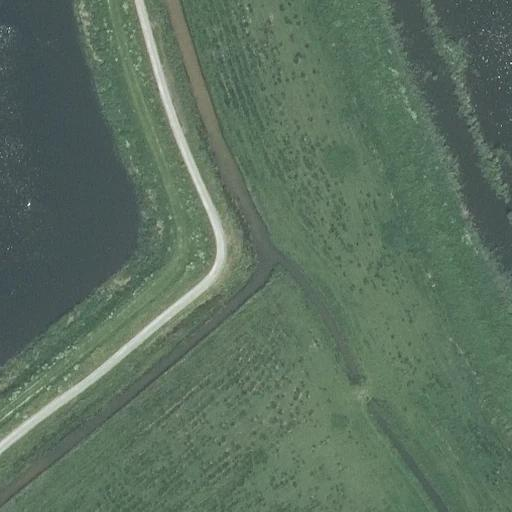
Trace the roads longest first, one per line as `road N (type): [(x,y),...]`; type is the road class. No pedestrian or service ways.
road 1 (track): [(111,0),(178,212),(179,260),(150,296),(0,416)]
road 2 (track): [(345,0),(398,132),(511,369)]
